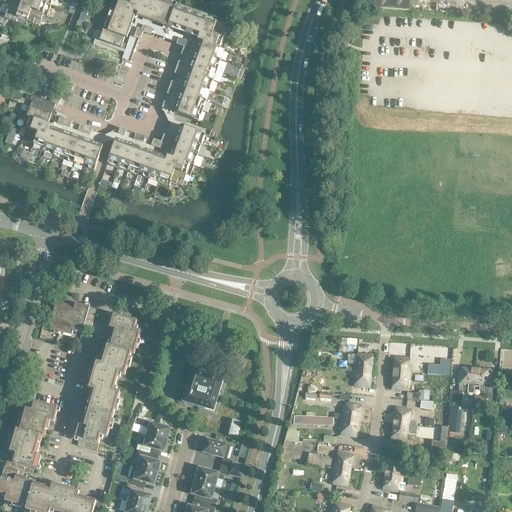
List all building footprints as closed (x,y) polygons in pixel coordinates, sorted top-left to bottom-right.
[(28,0),(28,4),(17,0),(11,0),(5,20),(26,27),(27,23),(39,27),(43,16),(47,17),(52,0),(28,0)] [(114,1),(103,30),(99,29),(99,31),(103,32),(99,41),(124,50),(125,47),(123,46),(127,33),(130,34),(132,26),(130,25),(134,14),(145,18),(144,20),(148,22),(163,27),(168,29),(172,31),(173,28),(186,32),(185,36),(192,38),(193,35),(204,39),(200,50),(198,49),(195,57),(197,58),(193,70),(191,69),(188,78),(190,78),(186,91),(183,90),(180,98),(183,98),(181,104),(178,111),(176,110),(174,115),(199,124),(205,104),(228,42),(224,41),(228,29),(217,25),(218,21),(176,5),(171,3),(161,0),(118,0),(118,2),(114,1)] [(371,0),(368,5),(373,9),(409,12),(410,0),(371,0)] [(87,2),(86,2),(82,12),(88,14),(89,14),(93,4),(87,2)] [(9,6),(3,4),(0,12),(6,15),(9,6)] [(44,28),(46,34),(54,31),(52,26),(44,28)] [(8,42),(1,39),(0,39),(0,46),(6,49),(6,48),(9,42),(8,42)] [(119,79),(127,81),(130,71),(123,69),(119,79)] [(16,93),(14,99),(21,101),(23,96),(16,93)] [(98,149),(85,144),(86,142),(78,139),(77,141),(64,137),(65,134),(58,132),(57,135),(46,131),(48,126),(50,121),(52,115),(54,110),(55,106),(55,105),(32,96),(30,101),(32,102),(31,104),(23,128),(26,130),(22,142),(34,146),(32,150),(94,172),(95,172),(102,151),(103,150),(103,148),(101,147),(99,146),(98,149)] [(116,142),(107,165),(169,188),(171,183),(182,188),(186,176),(190,178),(205,136),(181,127),(180,132),(182,133),(178,145),(175,145),(172,152),(175,153),(171,163),(160,159),(161,157),(154,154),(153,157),(140,152),(141,150),(133,147),(132,149),(120,145),(121,142),(116,141),(116,142)] [(21,149),(18,155),(23,158),(27,153),(21,149)] [(182,189),(176,193),(178,198),(184,195),(182,189)] [(91,329),(96,310),(76,304),(75,308),(56,303),(49,330),(72,336),(74,330),(83,332),(84,327),(91,329)] [(134,355),(141,332),(135,330),(137,322),(113,315),(109,328),(113,330),(108,347),(105,346),(100,364),(96,363),(88,389),(92,391),(82,426),(78,424),(74,438),(79,440),(77,447),(97,452),(101,437),(108,438),(120,393),(114,392),(119,375),(125,376),(131,354),(134,355)] [(354,371),(371,372),(373,356),(358,355),(357,365),(354,365),(354,371)] [(393,374),(411,376),(411,370),(409,370),(410,359),(395,358),(393,374)] [(328,368),(336,368),(337,360),(329,360),(328,368)] [(450,361),(442,360),(441,367),(429,366),(428,374),(449,376),(450,361)] [(474,387),(476,370),(459,368),(458,383),(469,384),(468,393),(473,393),(474,387)] [(192,372),(183,403),(214,412),(223,381),(221,381),(222,377),(214,375),(213,378),(202,375),(203,371),(195,369),(194,372),(192,372)] [(476,370),(474,387),(479,388),(480,385),(490,386),(492,371),(476,370)] [(370,388),(371,372),(354,371),(354,376),(356,376),(355,387),(370,388)] [(411,376),(393,374),(392,390),(407,391),(408,381),(410,381),(411,376)] [(418,400),(429,401),(430,391),(419,391),(418,394),(407,394),(407,400),(418,401),(418,400)] [(449,437),(462,439),(462,435),(461,435),(462,424),(463,411),(461,411),(463,392),(450,391),(449,407),(449,437)] [(330,404),(331,399),(332,399),(333,395),(320,394),(319,403),(330,404)] [(433,410),(433,403),(421,401),(420,409),(433,410)] [(102,511),(105,502),(96,500),(95,502),(77,497),(79,493),(52,485),(50,489),(33,484),(34,481),(22,478),(25,467),(37,471),(41,457),(37,456),(42,439),(45,439),(50,421),(54,423),(58,409),(34,402),(31,410),(25,409),(19,431),(16,430),(9,453),(15,455),(13,463),(7,461),(0,484),(0,493),(6,495),(5,502),(27,508),(26,511),(30,511),(50,511),(51,511),(53,511),(102,511)] [(341,419),(359,422),(361,406),(346,404),(345,414),(342,414),(341,419)] [(397,408),(394,424),(418,428),(418,427),(416,426),(417,422),(410,421),(411,411),(397,408)] [(333,418),(328,418),(313,418),(305,418),(298,417),(294,417),(291,417),(285,442),(296,442),(297,425),(332,426),(333,419),(333,418)] [(126,430),(132,432),(135,420),(129,418),(126,430)] [(242,422),(229,419),(225,436),(237,439),(242,422)] [(359,422),(341,419),(341,425),(343,425),(341,436),(356,438),(359,422)] [(147,435),(167,441),(170,430),(169,429),(170,427),(163,425),(163,428),(144,422),(143,427),(149,429),(147,435)] [(410,435),(416,436),(418,428),(394,424),(391,440),(406,443),(408,432),(410,432),(410,435)] [(433,428),(432,438),(431,453),(446,454),(447,428),(433,428)] [(137,451),(139,451),(151,455),(152,449),(164,452),(167,441),(147,435),(144,446),(138,444),(137,451)] [(323,443),(336,445),(337,438),(324,436),(323,443)] [(203,453),(223,459),(227,460),(230,447),(207,440),(203,453)] [(482,447),(471,447),(471,454),(481,455),(482,447)] [(138,469),(158,475),(161,463),(149,460),(151,455),(139,451),(137,457),(141,458),(138,469)] [(333,469),(350,472),(353,456),(338,453),(336,464),(334,463),(333,469)] [(330,469),(332,460),(322,458),(323,457),(309,454),(307,465),(330,469)] [(388,459),(385,474),(403,477),(404,472),(401,472),(403,461),(388,459)] [(231,469),(243,473),(244,467),(232,463),(231,469)] [(130,485),(142,488),(143,483),(155,486),(158,475),(138,469),(134,480),(131,479),(130,485)] [(195,482),(215,487),(218,479),(223,481),(225,476),(199,469),(195,482)] [(243,473),(231,469),(229,475),(241,479),(243,473)] [(348,488),(350,472),(333,469),(332,474),(334,475),(333,485),(348,488)] [(403,477),(385,474),(383,491),(398,493),(398,491),(400,491),(403,477)] [(109,486),(116,488),(118,482),(111,479),(109,486)] [(446,480),(442,500),(454,502),(457,481),(446,480)] [(201,504),(216,508),(217,502),(212,500),(215,487),(195,482),(191,495),(203,498),(201,504)] [(126,502),(148,508),(152,497),(140,493),(142,488),(130,485),(127,484),(126,490),(129,490),(126,502)] [(411,502),(432,503),(432,502),(420,500),(420,497),(400,493),(399,500),(411,502)] [(147,511),(148,508),(126,502),(128,503),(125,511),(147,511)] [(439,511),(440,508),(431,507),(432,503),(411,502),(417,503),(417,504),(415,511),(439,511)] [(451,511),(453,504),(443,502),(440,511),(451,511)] [(349,511),(351,507),(336,503),(333,511),(349,511)]
